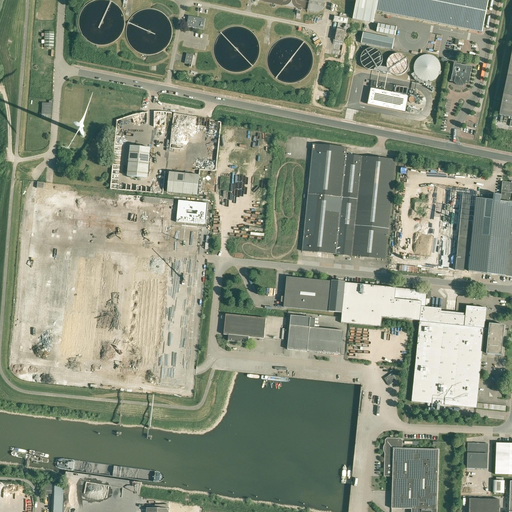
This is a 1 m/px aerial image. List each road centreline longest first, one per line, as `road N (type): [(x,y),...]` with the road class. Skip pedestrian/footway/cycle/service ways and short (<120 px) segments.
road 1 (unclassified): [(511,158),(59,68)]
road 2 (unclassified): [(388,417),(378,381),(363,369),(214,350),(217,256)]
road 3 (unclassified): [(511,289),(217,256)]
road 4 (unclassified): [(509,429),(396,426),(388,417)]
